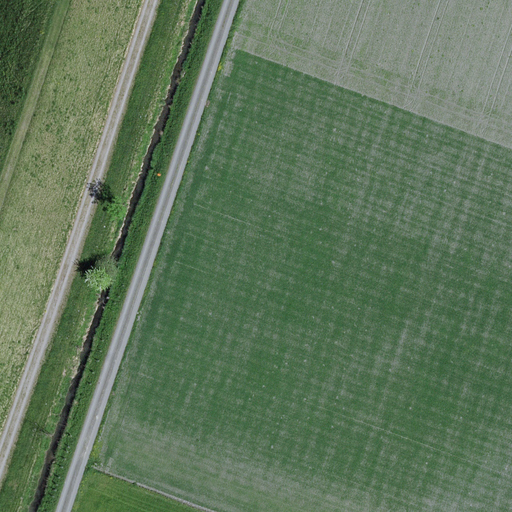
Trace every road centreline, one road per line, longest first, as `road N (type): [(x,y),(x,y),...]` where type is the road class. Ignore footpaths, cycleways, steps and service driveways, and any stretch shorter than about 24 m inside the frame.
road 1 (track): [(238,0),(70,511)]
road 2 (track): [(0,467),(154,0)]
